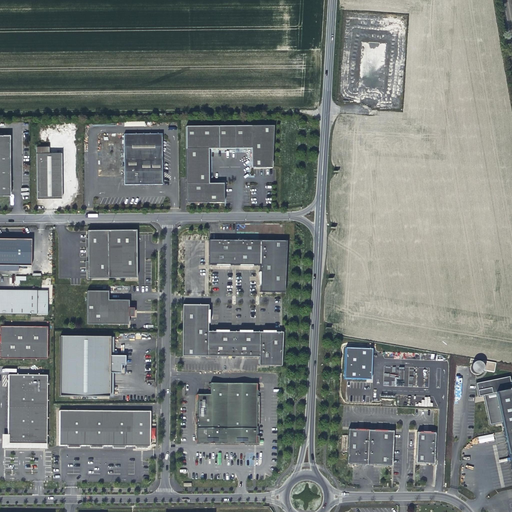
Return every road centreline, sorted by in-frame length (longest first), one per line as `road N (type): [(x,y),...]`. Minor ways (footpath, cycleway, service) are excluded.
road 1 (primary): [(315,475),(327,86)]
road 2 (track): [(324,110),(0,113)]
road 3 (unclassified): [(165,498),(165,216)]
road 4 (primary): [(315,235),(307,425),(291,479)]
road 5 (unclassified): [(0,218),(165,216)]
road 6 (residential): [(0,499),(165,498)]
